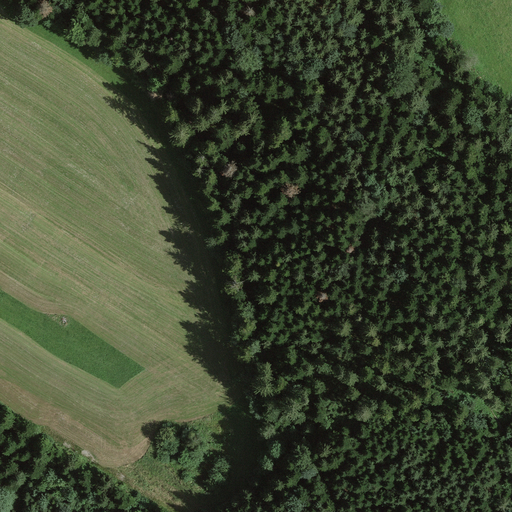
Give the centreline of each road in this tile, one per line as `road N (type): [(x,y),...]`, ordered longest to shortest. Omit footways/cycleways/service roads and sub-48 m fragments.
road 1 (track): [(65,0),(141,52),(188,114),(222,190),(274,382),(340,511)]
road 2 (track): [(206,0),(338,140),(376,209),(384,250),(411,308),(511,451)]
road 3 (track): [(141,52),(277,71)]
